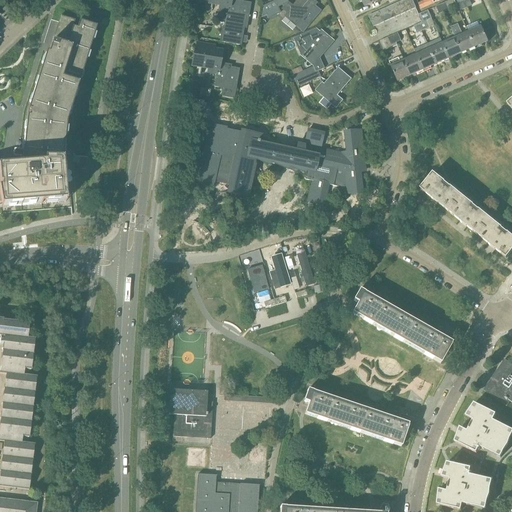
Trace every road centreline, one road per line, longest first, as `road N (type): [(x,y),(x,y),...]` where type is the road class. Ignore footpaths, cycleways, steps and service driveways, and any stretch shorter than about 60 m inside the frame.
road 1 (primary): [(128,256),(169,0)]
road 2 (primary): [(121,511),(126,274)]
road 3 (residential): [(415,511),(436,431),(500,316)]
road 4 (residential): [(382,240),(342,233),(328,305),(252,327)]
road 5 (residential): [(500,316),(382,240)]
road 6 (residential): [(383,110),(511,54)]
road 7 (residential): [(382,240),(400,149),(383,110)]
road 8 (residential): [(383,110),(335,0)]
